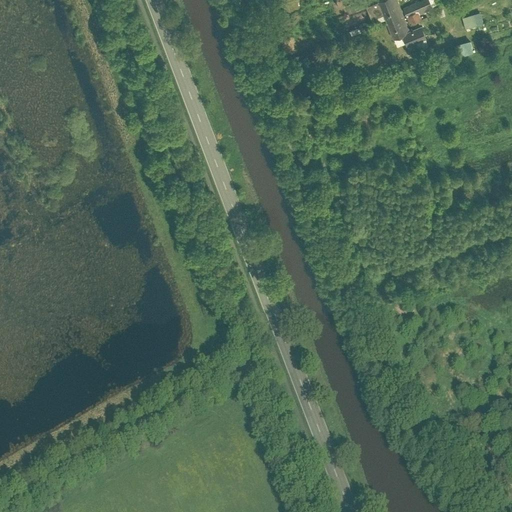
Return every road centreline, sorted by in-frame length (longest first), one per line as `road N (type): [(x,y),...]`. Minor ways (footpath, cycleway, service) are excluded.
road 1 (track): [(0,507),(250,358),(113,0)]
road 2 (unclassified): [(238,0),(389,381),(477,511)]
road 3 (primary): [(154,0),(348,511)]
